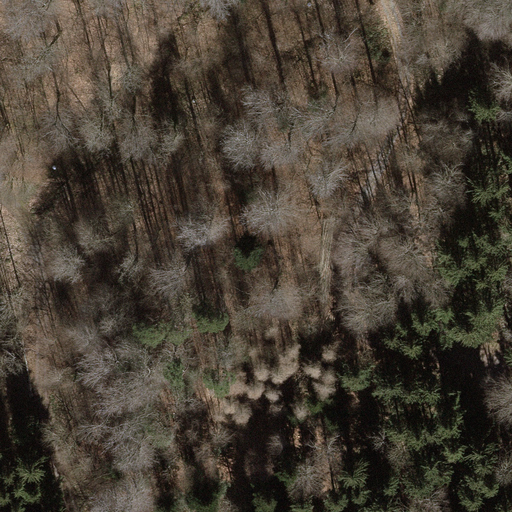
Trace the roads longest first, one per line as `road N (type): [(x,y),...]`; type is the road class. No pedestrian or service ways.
road 1 (track): [(391,0),(408,69),(401,122),(356,218),(343,264),(343,316),(359,336),(412,354),(475,361)]
road 2 (track): [(76,511),(41,402),(44,259),(20,206),(0,197)]
